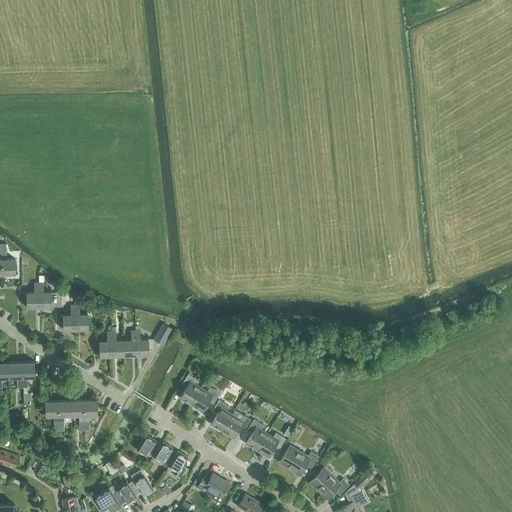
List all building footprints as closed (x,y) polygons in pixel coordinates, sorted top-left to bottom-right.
[(1,258),(2,273),(15,273),(14,258),(6,258),(6,243),(0,243),(1,252),(1,258)] [(27,307),(40,307),(39,282),(34,282),(34,292),(26,292),(27,307)] [(39,282),(40,307),(52,306),(51,291),(43,291),(43,282),(39,282)] [(63,330),(76,329),(75,305),(70,305),(70,314),(63,314),(63,330)] [(75,305),(76,329),(88,328),(87,313),(79,313),(79,305),(75,305)] [(94,323),(102,323),(101,309),(94,310),(94,323)] [(166,338),(172,327),(165,323),(159,334),(166,338)] [(124,355),(124,339),(116,340),(116,326),(110,327),(111,355),(124,355)] [(100,356),(111,355),(110,327),(106,327),(106,331),(106,340),(99,341),(100,356)] [(124,355),(136,354),(135,330),(130,330),(131,339),(124,339),(124,355)] [(135,330),(136,354),(148,354),(148,338),(140,339),(140,330),(135,330)] [(193,370),(197,363),(193,360),(189,367),(193,370)] [(17,387),(23,387),(22,361),(8,362),(9,377),(17,377),(17,387)] [(22,361),(23,387),(28,387),(27,376),(35,376),(34,361),(22,361)] [(2,377),(9,377),(8,362),(0,362),(0,387),(2,388),(2,377)] [(191,404),(201,388),(195,384),(197,379),(188,374),(181,384),(186,387),(180,397),(191,404)] [(201,388),(191,404),(202,411),(208,400),(213,403),(219,393),(209,387),(207,391),(201,388)] [(79,430),(84,430),(83,399),(71,400),(71,415),(79,414),(79,430)] [(83,399),(84,430),(89,429),(89,414),(97,414),(96,399),(83,399)] [(222,430),(231,414),(225,410),(228,405),(218,399),(212,410),(217,413),(211,423),(222,430)] [(54,430),(59,430),(58,400),(45,400),(46,415),(54,415),(54,430)] [(64,415),(71,415),(71,400),(58,400),(59,430),(64,430),(64,415)] [(231,414),(222,430),(233,437),(239,426),(244,429),(250,419),(240,413),(238,417),(231,414)] [(257,449),(267,433),(260,429),(263,425),(253,419),(247,429),(252,432),(246,443),(257,449)] [(267,433),(257,449),(268,456),(274,445),(279,448),(285,438),(275,432),(273,436),(267,433)] [(154,456),(160,445),(154,442),(155,440),(146,434),(136,449),(146,455),(147,453),(153,457),(154,456)] [(170,464),(177,453),(171,449),(172,447),(162,441),(160,445),(154,456),(163,462),(164,460),(170,464)] [(319,454),(323,448),(317,444),(313,450),(319,454)] [(307,455),(290,445),(279,462),(280,462),(281,460),(295,468),(293,470),(299,474),(305,464),(311,468),(318,456),(310,451),(307,455)] [(0,463),(15,469),(19,456),(0,449),(0,463)] [(178,451),(177,453),(170,464),(169,466),(178,471),(176,476),(182,480),(189,469),(183,465),(188,456),(178,451)] [(112,459),(105,463),(112,474),(119,469),(112,459)] [(39,474),(44,466),(38,462),(33,471),(39,474)] [(127,469),(124,464),(118,467),(122,472),(127,469)] [(377,472),(371,466),(366,471),(371,475),(372,476),(377,472)] [(339,481),(324,467),(310,481),(310,482),(312,480),(322,491),(321,492),(327,497),(334,489),(339,494),(349,484),(342,478),(339,481)] [(128,483),(135,494),(141,491),(143,495),(153,489),(140,469),(131,474),(134,479),(128,483)] [(358,487),(369,477),(364,471),(353,481),(358,487)] [(74,482),(72,473),(65,475),(67,483),(74,482)] [(229,483),(212,473),(209,478),(204,475),(197,487),(202,490),(204,487),(213,492),(210,495),(222,502),(228,493),(225,491),(229,483)] [(136,496),(135,494),(128,483),(127,481),(117,487),(118,489),(112,493),(120,504),(125,500),(127,503),(136,496)] [(360,490),(354,484),(345,492),(350,502),(335,510),(336,511),(357,511),(356,508),(368,501),(362,489),(360,490)] [(111,511),(121,506),(120,504),(112,493),(109,487),(93,497),(100,508),(106,504),(111,511)] [(247,511),(257,511),(263,504),(245,493),(237,506),(247,511)] [(78,504),(76,496),(62,499),(64,511),(80,511),(80,505),(78,504)] [(83,508),(90,505),(86,496),(79,499),(83,508)] [(184,500),(181,507),(189,511),(191,511),(195,506),(184,500)] [(0,511),(19,511),(19,509),(13,503),(0,503),(0,511)]
